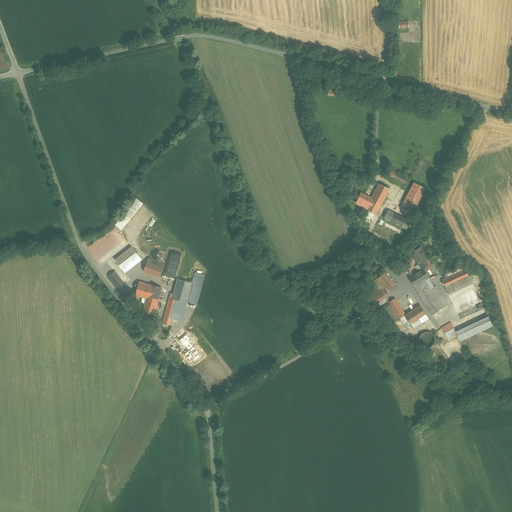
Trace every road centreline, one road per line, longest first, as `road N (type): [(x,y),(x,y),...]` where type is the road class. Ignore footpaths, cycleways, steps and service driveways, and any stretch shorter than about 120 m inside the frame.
road 1 (unclassified): [(18,73),(211,36),(511,113)]
road 2 (unclassified): [(18,73),(71,228),(111,292),(208,411)]
road 3 (unclassified): [(208,411),(366,313)]
